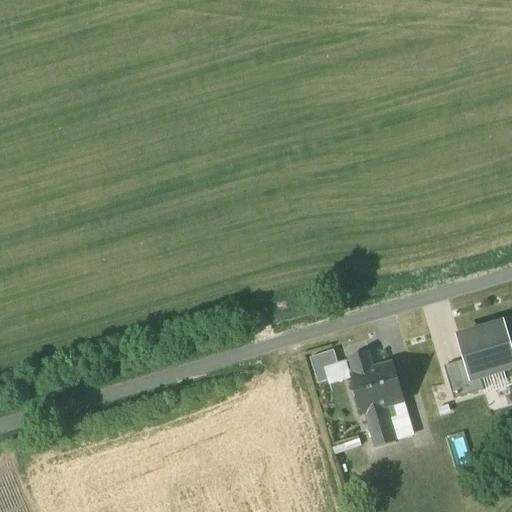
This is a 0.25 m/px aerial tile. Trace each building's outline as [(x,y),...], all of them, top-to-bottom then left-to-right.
[(511,321),(458,337),(465,362),(472,384),(481,381),(511,372),(511,321)] [(334,351),(311,359),(319,385),(330,381),(327,370),(339,366),(334,351)] [(369,353),(349,359),(354,376),(351,377),(363,416),(366,415),(386,409),(406,403),(394,364),(374,370),(369,353)] [(472,384),(465,362),(445,368),(455,400),(484,392),(481,381),(472,384)] [(386,409),(366,415),(377,450),(397,444),(386,409)]
